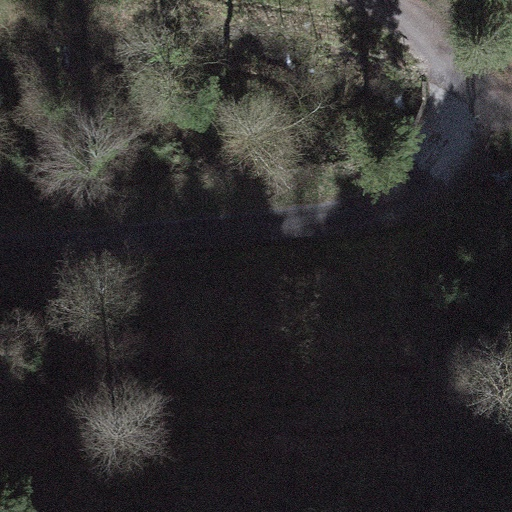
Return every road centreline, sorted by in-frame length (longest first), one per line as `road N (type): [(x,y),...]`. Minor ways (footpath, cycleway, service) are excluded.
road 1 (track): [(0,263),(188,251),(430,187),(484,88)]
road 2 (track): [(484,88),(389,0)]
